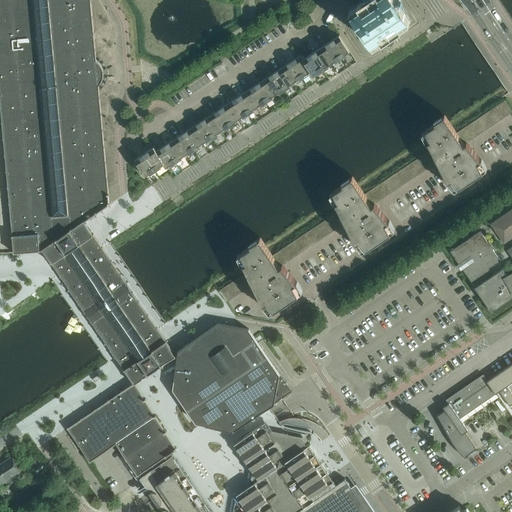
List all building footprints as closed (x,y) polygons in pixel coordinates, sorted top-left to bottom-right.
[(133,383),(135,383),(154,371),(176,356),(90,229),(85,221),(110,204),(99,85),(100,84),(101,82),(102,80),(102,79),(102,78),(103,76),(103,74),(102,71),(102,69),(102,68),(101,67),(100,66),(99,63),(98,62),(97,62),(90,0),(0,0),(0,105),(13,253),(23,252),(42,251),(42,250),(47,258),(115,358),(133,383)] [(410,21),(396,0),(362,0),(349,9),(373,46),(410,21)] [(330,41),(341,59),(347,55),(346,54),(350,51),(339,35),(330,41)] [(321,47),(331,63),(335,61),(336,63),(341,59),(330,41),(321,47)] [(312,53),(323,71),(329,67),(328,66),(331,63),(321,47),(312,53)] [(311,71),(310,72),(313,76),(317,73),(318,75),(323,71),(312,53),(303,59),(311,71)] [(303,59),(300,55),(291,61),(303,79),(308,75),(307,73),(310,72),(311,71),(303,59)] [(282,67),(293,83),(296,81),(297,83),(303,79),(291,61),(282,67)] [(273,73),(285,91),(290,87),(289,85),(293,83),(282,67),(273,73)] [(264,79),(274,95),(278,93),(279,94),(285,91),(273,73),(264,79)] [(274,95),(264,79),(255,85),(266,103),(272,99),(271,98),(274,95)] [(261,107),(266,103),(255,85),(246,91),(256,107),(260,105),(261,107)] [(237,97),(248,115),(254,111),(253,110),(256,107),(246,91),(237,97)] [(228,103),(238,119),(242,117),(243,119),(248,115),(237,97),(228,103)] [(227,301),(254,284),(258,291),(272,307),(297,291),(294,284),(297,282),(282,265),(346,222),(351,230),(364,246),(389,229),(386,223),(389,221),(375,203),(438,161),(443,168),(456,185),(482,168),(478,161),(481,159),(467,142),(511,112),(511,111),(505,100),(456,133),(448,120),(444,115),(434,121),(435,123),(425,130),(428,134),(430,139),(428,141),(432,149),(364,194),(357,182),(352,176),(342,183),(343,184),(333,191),(336,196),(338,201),(336,202),(340,211),(272,255),(265,244),(260,237),(250,244),(251,246),(241,252),(244,258),(246,262),(243,264),(248,272),(220,290),(227,301)] [(219,109),(230,127),(236,123),(235,122),(238,119),(228,103),(219,109)] [(210,115),(220,131),(224,129),(225,131),(230,127),(219,109),(210,115)] [(201,121),(212,139),(218,135),(217,134),(220,131),(210,115),(201,121)] [(192,127),(202,143),(206,141),(207,143),(212,139),(201,121),(192,127)] [(183,133),(194,151),(200,147),(199,146),(202,143),(192,127),(183,133)] [(174,139),(184,155),(188,153),(189,155),(194,151),(183,133),(174,139)] [(165,145),(176,163),(182,159),(181,158),(184,155),(174,139),(165,145)] [(164,163),(163,164),(166,168),(170,165),(171,167),(176,163),(165,145),(156,151),(164,163)] [(156,151),(153,147),(144,153),(156,171),(161,167),(160,166),(163,164),(164,163),(156,151)] [(144,153),(134,160),(145,176),(149,173),(150,175),(156,171),(144,153)] [(511,208),(490,224),(504,243),(511,237),(511,208)] [(450,251),(459,264),(460,263),(463,268),(462,269),(471,282),(490,270),(489,268),(500,261),(492,249),(494,248),(489,242),(488,242),(480,231),(468,239),(469,241),(464,244),(463,243),(450,251)] [(511,271),(507,275),(502,269),(474,287),(491,312),(511,297),(511,271)] [(253,336),(248,329),(218,323),(178,351),(177,356),(173,381),(204,426),(233,432),(269,407),(292,392),(255,338),(253,336)] [(511,363),(487,381),(495,394),(496,393),(498,391),(509,406),(511,404),(511,363)] [(172,365),(141,385),(183,448),(175,457),(217,511),(229,511),(230,494),(246,486),(247,470),(231,444),(268,419),(273,425),(281,423),(272,411),(235,435),(227,435),(201,432),(169,384),(172,365)] [(437,415),(451,440),(455,446),(459,452),(464,457),(476,448),(465,431),(467,430),(459,418),(495,394),(487,381),(483,374),(446,400),(448,403),(443,407),(445,410),(437,415)] [(138,475),(177,449),(135,383),(133,383),(67,428),(90,462),(116,444),(138,475)] [(499,399),(495,402),(502,412),(506,409),(499,399)] [(266,422),(234,444),(252,470),(250,478),(249,485),(236,494),(232,511),(372,511),(348,477),(335,485),(300,434),(283,432),(278,431),(272,431),(266,422)] [(35,470),(42,465),(35,455),(28,461),(35,470)] [(210,511),(172,456),(140,478),(140,479),(143,483),(147,488),(149,492),(154,498),(154,499),(159,506),(163,511),(210,511)] [(0,464),(0,482),(1,484),(20,471),(11,457),(0,464)]
